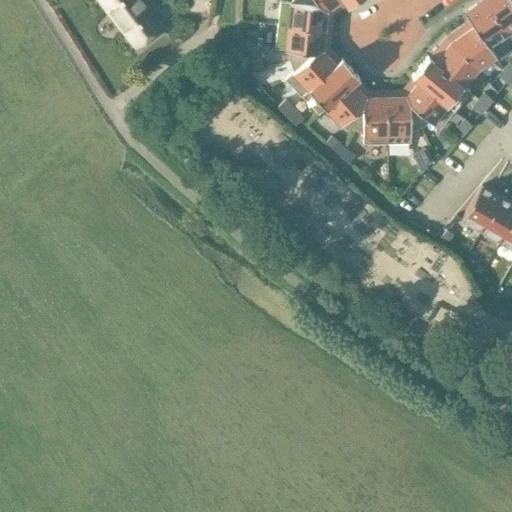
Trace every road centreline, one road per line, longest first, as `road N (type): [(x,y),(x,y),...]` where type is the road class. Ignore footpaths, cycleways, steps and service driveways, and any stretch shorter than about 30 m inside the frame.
road 1 (unclassified): [(511,422),(334,314),(160,169),(111,113),(37,0)]
road 2 (track): [(511,328),(407,279),(199,103)]
